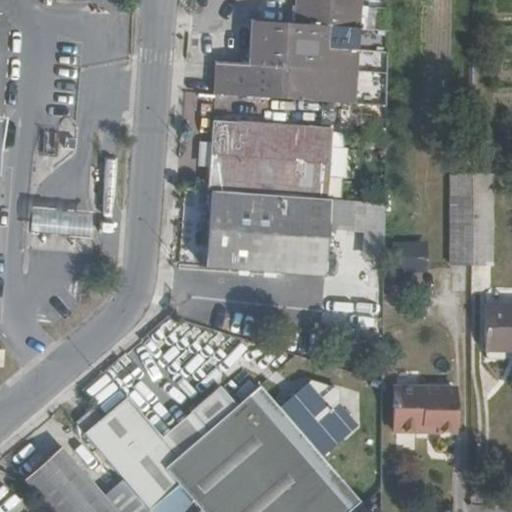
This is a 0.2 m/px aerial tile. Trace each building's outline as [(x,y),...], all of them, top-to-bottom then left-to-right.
[(217,51),(214,85),(355,97),(363,0),(297,0),(296,14),(292,58),(249,54),(217,51)] [(253,10),(249,54),(292,58),(296,14),(253,10)] [(213,112),(207,184),(209,184),(327,194),(333,122),(213,112)] [(327,194),(209,184),(204,259),(324,269),(328,219),(330,194),(327,194)] [(449,254),(471,255),(472,185),(450,184),(449,254)] [(491,255),(492,186),(492,185),(472,185),(471,255),(491,255)] [(352,196),(330,194),(328,219),(350,222),(352,196)] [(91,215),(29,209),(28,232),(89,239),(91,215)] [(394,271),(426,270),(426,241),(393,242),(394,271)] [(511,306),(483,307),(482,352),(511,352),(511,306)] [(185,324),(166,339),(177,353),(196,338),(185,324)] [(81,426),(153,511),(346,511),(358,502),(320,455),(355,425),(337,404),(336,388),(308,377),(275,403),(257,381),(234,401),(219,382),(187,408),(203,427),(175,450),(159,431),(125,390),(102,409),(98,404),(86,405),(75,414),(83,424),(81,426)] [(394,390),(393,434),(454,435),(455,392),(394,390)] [(187,408),(159,431),(175,450),(203,427),(187,408)] [(117,511),(57,442),(19,475),(51,511),(117,511)] [(122,481),(105,494),(114,505),(130,492),(122,481)]
